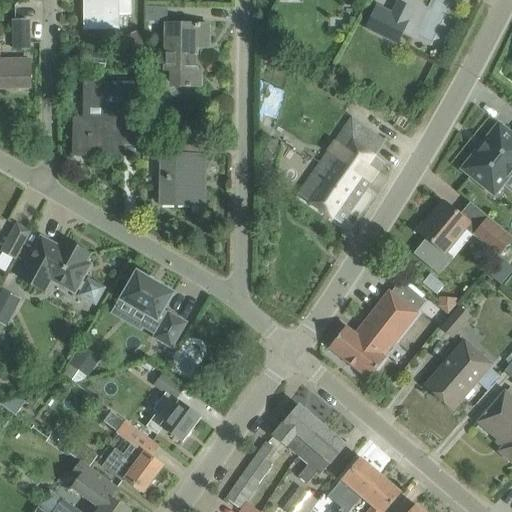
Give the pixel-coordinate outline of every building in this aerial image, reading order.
[(84,0),(85,1),(87,1),(87,19),(86,19),(86,23),(87,23),(87,29),(107,29),(119,28),(119,14),(131,14),(131,0),(84,0)] [(377,5),(365,29),(397,44),(409,21),(377,5)] [(146,8),(146,21),(168,21),(168,8),(146,8)] [(13,21),(14,49),(30,49),(29,21),(13,21)] [(166,70),(173,71),(172,84),(186,84),(186,87),(200,87),(200,69),(196,69),(196,45),(209,45),(209,25),(166,24),(166,70)] [(0,84),(2,84),(2,87),(31,87),(30,61),(0,61),(0,84)] [(76,153),(76,154),(103,155),(103,153),(141,154),(142,85),(86,84),(86,104),(85,119),(75,119),(75,153),(76,153)] [(298,194),(342,224),(384,163),(375,156),(385,142),(351,119),(298,194)] [(511,134),(499,124),(463,169),(483,186),(491,177),(502,185),(511,172),(511,134)] [(185,143),(163,142),(163,155),(162,155),(161,205),(205,205),(206,156),(205,156),(205,141),(185,141),(185,143)] [(262,166),(275,169),(280,149),(267,145),(262,166)] [(444,201),(419,232),(428,239),(416,254),(439,273),(451,258),(446,253),(470,223),(444,201)] [(511,237),(488,218),(475,234),(499,255),(511,239),(511,237)] [(1,251),(16,259),(31,231),(16,223),(1,251)] [(83,267),(86,262),(90,254),(65,240),(60,248),(41,237),(18,279),(45,294),(52,282),(74,294),(76,290),(81,293),(80,295),(96,305),(105,289),(89,279),(86,285),(81,282),(88,269),(83,267)] [(511,247),(503,258),(511,266),(511,247)] [(501,285),(511,270),(511,267),(501,258),(488,274),(501,285)] [(151,280),(137,272),(121,300),(147,314),(140,326),(155,335),(154,337),(172,347),(186,323),(169,313),(168,315),(163,312),(174,293),(160,285),(160,284),(151,279),(151,280)] [(345,328),(330,348),(367,378),(380,362),(389,349),(394,343),(417,313),(414,311),(423,300),(408,288),(401,282),(391,293),(390,292),(356,336),(345,328)] [(437,306),(448,314),(455,306),(457,299),(438,297),(437,306)] [(0,323),(6,327),(14,313),(0,305),(0,323)] [(442,329),(452,337),(471,316),(461,307),(442,329)] [(444,364),(447,367),(429,389),(453,410),(492,365),(465,341),(444,364)] [(81,345),(62,372),(80,384),(99,357),(81,345)] [(154,385),(165,394),(153,409),(158,412),(147,427),(157,435),(163,427),(182,441),(200,417),(176,400),(184,390),(162,374),(154,385)] [(487,413),(485,411),(483,414),(485,416),(479,422),(506,445),(500,451),(511,461),(511,460),(511,396),(506,391),(487,413)] [(15,398),(0,404),(16,415),(23,404),(15,398)] [(297,433),(308,442),(322,426),(299,406),(274,436),(286,446),(297,433)] [(119,433),(126,423),(111,412),(104,422),(119,433)] [(125,478),(144,492),(163,467),(150,457),(159,446),(127,422),(126,423),(118,434),(132,444),(124,455),(115,449),(102,466),(123,481),(125,478)] [(308,442),(320,453),(299,478),(307,484),(317,472),(320,475),(346,446),(322,426),(308,442)] [(267,463),(276,450),(266,442),(226,499),(242,509),(272,466),(267,463)] [(351,488),(362,498),(381,475),(361,458),(342,480),(343,481),(334,492),(342,499),(351,488)] [(129,511),(130,511),(111,497),(117,488),(80,461),(70,475),(77,480),(71,489),(99,509),(96,511),(129,511)] [(362,498),(373,507),(369,511),(384,511),(402,493),(381,475),(362,498)] [(284,509),(287,511),(309,511),(318,501),(300,488),(284,509)] [(52,511),(79,511),(62,499),(52,511)] [(243,511),(245,511),(261,511),(249,503),(243,511)]
